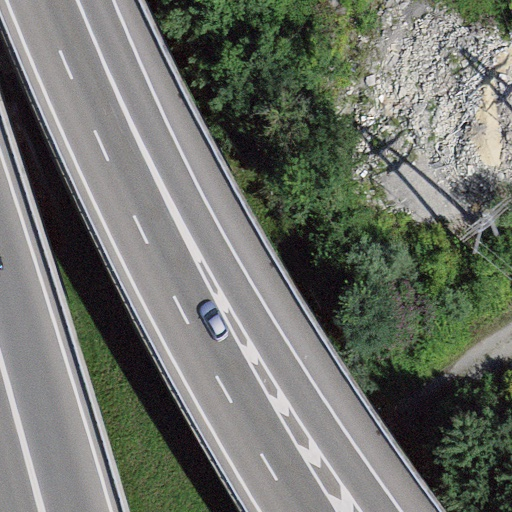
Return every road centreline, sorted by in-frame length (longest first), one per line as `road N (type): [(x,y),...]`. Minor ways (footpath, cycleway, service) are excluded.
road 1 (motorway): [(197,289),(62,0)]
road 2 (motorway): [(361,511),(197,289)]
road 3 (motorway): [(0,250),(74,511)]
road 4 (motorway): [(317,511),(197,289)]
